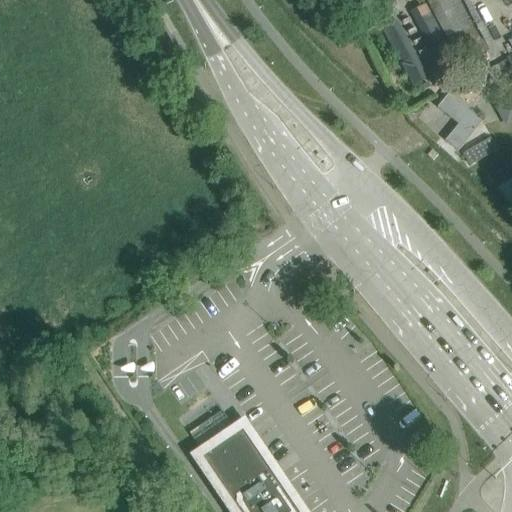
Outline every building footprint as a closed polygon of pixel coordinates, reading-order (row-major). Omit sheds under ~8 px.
[(464,0),(430,0),(444,40),(475,30),(464,0)] [(409,88),(444,70),(416,15),(381,33),(409,88)] [(417,104),(421,118),(441,112),(437,98),(417,104)] [(511,122),(511,99),(495,108),(504,126),(511,122)] [(478,157),(496,146),(482,123),(464,134),(478,157)] [(511,161),(489,170),(499,198),(511,193),(511,161)] [(222,412),(199,428),(208,441),(231,425),(222,412)] [(300,511),(284,488),(275,474),(243,429),(200,458),(209,472),(205,475),(210,482),(214,479),(236,511),(300,511)]
